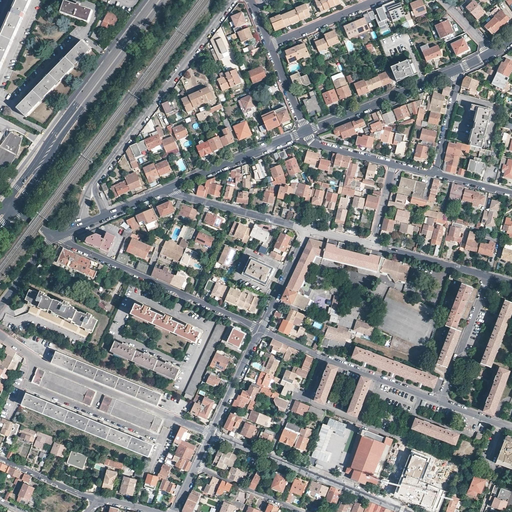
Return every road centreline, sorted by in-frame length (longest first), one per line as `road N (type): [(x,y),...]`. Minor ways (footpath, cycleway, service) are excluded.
road 1 (residential): [(91,191),(232,0)]
road 2 (residential): [(0,334),(52,369),(211,432)]
road 3 (residential): [(52,236),(261,329)]
road 4 (secondary): [(38,167),(160,0)]
road 5 (residential): [(454,71),(305,131)]
road 6 (residential): [(408,511),(271,456)]
road 7 (residential): [(172,186),(180,195),(308,228)]
road 8 (residential): [(305,131),(172,186)]
road 9 (residential): [(488,275),(440,402)]
road 10 (residential): [(372,244),(488,275)]
